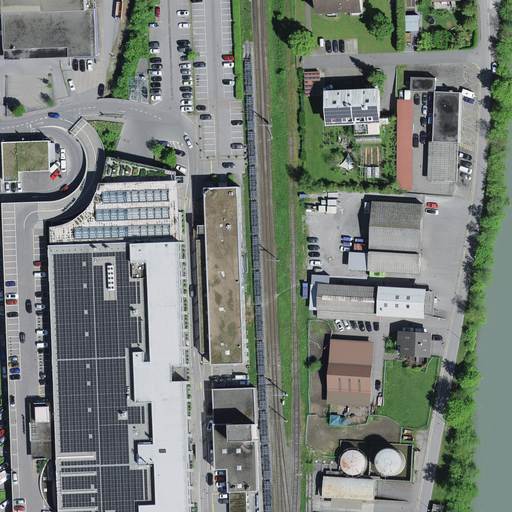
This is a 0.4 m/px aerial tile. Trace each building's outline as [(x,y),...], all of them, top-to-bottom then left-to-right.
[(96,9),(89,9),(88,0),(3,0),(5,50),(15,49),(15,51),(18,50),(17,49),(69,47),(70,57),(98,56),(96,9)] [(317,0),(318,13),(328,12),(335,12),(352,11),(361,11),(362,11),(361,0),(317,0)] [(419,17),(406,17),(407,31),(419,31),(419,17)] [(6,59),(70,57),(69,47),(17,49),(18,50),(15,51),(15,49),(5,50),(6,59)] [(307,95),(320,95),(320,72),(306,73),(307,95)] [(130,103),(149,102),(148,77),(129,78),(130,103)] [(412,77),(411,91),(436,92),(436,78),(412,77)] [(356,135),(381,134),(380,91),(356,92),(329,93),(330,124),(354,122),(355,122),(356,135)] [(451,91),(451,93),(436,92),(433,181),(457,182),(461,93),(453,93),(453,91),(451,91)] [(409,129),(409,102),(401,102),(400,149),(413,149),(413,129),(409,129)] [(22,182),(21,164),(52,163),(51,141),(4,143),(6,182),(22,182)] [(400,149),(400,190),(413,190),(413,149),(400,149)] [(178,177),(178,172),(110,156),(105,186),(178,184),(178,177)] [(61,454),(63,511),(194,511),(190,382),(178,382),(177,367),(189,367),(184,242),(183,242),(182,212),(179,212),(178,184),(105,186),(102,197),(96,207),(90,214),(82,220),(69,221),(54,222),(55,246),(54,246),(60,413),(61,454)] [(213,366),(247,365),(241,187),(227,188),(227,185),(224,186),(221,188),(213,188),(207,195),(208,220),(208,225),(204,226),(200,226),(201,234),(203,234),(203,240),(198,240),(202,354),(213,353),(213,366)] [(25,439),(54,438),(55,391),(51,273),(50,273),(50,267),(49,221),(53,221),(52,202),(4,203),(15,511),(28,511),(28,503),(31,503),(30,468),(27,468),(25,439)] [(369,271),(420,274),(424,205),(373,202),(370,254),(369,271)] [(203,234),(201,234),(200,226),(204,226),(208,225),(208,220),(195,220),(196,240),(198,240),(203,240),(203,234)] [(352,253),(351,270),(369,271),(370,254),(352,253)] [(314,275),(313,285),(330,286),(331,276),(314,275)] [(319,317),(381,321),(381,313),(382,289),(330,286),(313,285),(312,309),(320,309),(319,317)] [(417,315),(418,291),(382,289),(381,313),(417,315)] [(417,315),(433,316),(435,292),(418,291),(417,315)] [(407,341),(406,354),(428,356),(430,335),(400,334),(400,341),(407,341)] [(334,363),(369,365),(371,343),(336,340),(334,363)] [(368,390),(369,365),(334,363),(332,402),(362,404),(363,390),(368,390)] [(260,492),(256,388),(215,390),(218,470),(230,469),(231,493),(232,493),(247,493),(260,492)] [(63,511),(61,454),(55,455),(54,438),(25,439),(27,468),(30,468),(31,503),(28,503),(28,511),(63,511)] [(385,474),(390,476),(396,475),(401,473),(404,468),(406,462),(404,457),(401,452),(396,449),(391,449),(385,451),(381,454),(379,459),(379,465),(381,470),(385,474)] [(347,472),(353,475),(359,475),(364,471),(367,465),(367,459),(363,454),(357,451),(351,451),(345,455),(343,461),(343,467),(347,472)] [(325,477),(324,497),(374,500),(376,480),(325,477)] [(411,497),(413,481),(385,479),(383,494),(411,497)] [(247,511),(247,493),(232,493),(232,511),(247,511)]
